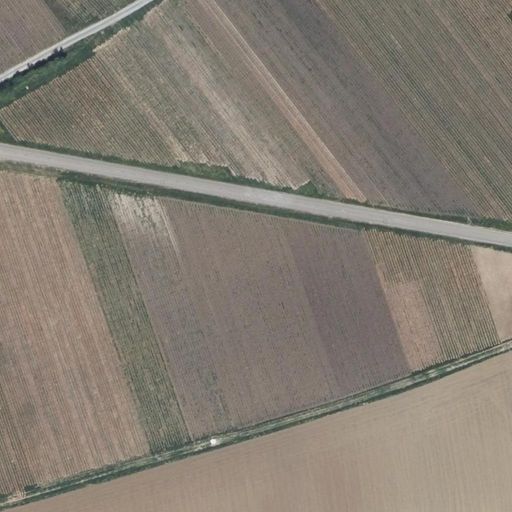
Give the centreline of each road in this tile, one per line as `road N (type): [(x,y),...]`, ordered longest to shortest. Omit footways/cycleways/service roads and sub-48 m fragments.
road 1 (track): [(511,343),(321,410),(0,504)]
road 2 (tertiary): [(0,150),(511,240)]
road 3 (track): [(145,0),(0,80)]
